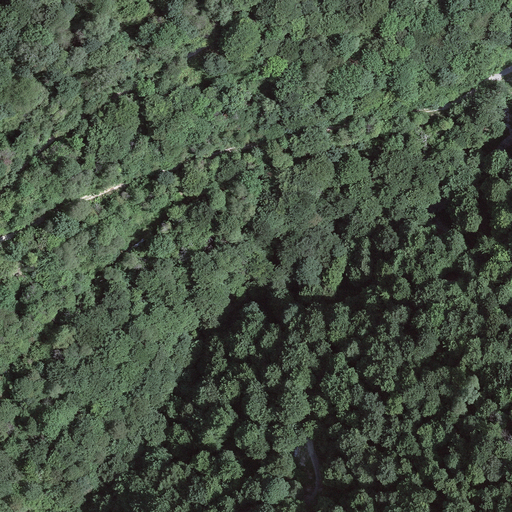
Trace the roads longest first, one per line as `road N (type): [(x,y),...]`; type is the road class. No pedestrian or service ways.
road 1 (track): [(0,240),(144,174),(446,108),(511,70)]
road 2 (track): [(446,108),(429,124),(239,179),(178,207),(89,281),(29,349),(0,366)]
road 3 (track): [(511,283),(453,282),(374,323),(310,394),(306,448),(315,496),(240,511)]
road 4 (track): [(269,0),(80,117),(0,188)]
